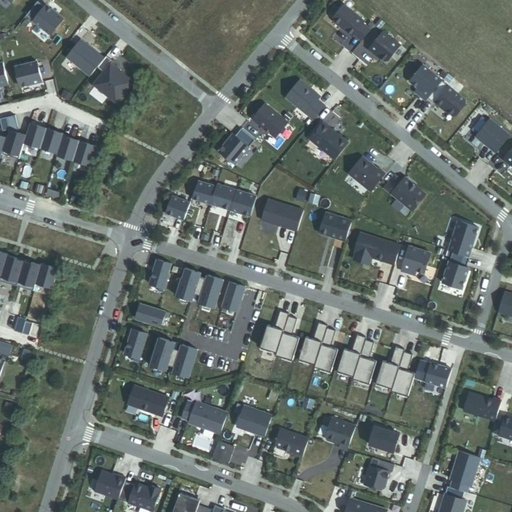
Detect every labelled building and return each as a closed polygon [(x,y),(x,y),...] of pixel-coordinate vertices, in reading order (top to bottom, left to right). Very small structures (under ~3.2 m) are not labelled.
[(27,16),(51,36),(64,19),(47,5),(45,8),(38,2),(27,16)] [(365,23),(344,6),(334,19),(334,23),(353,38),(354,36),(362,42),(371,31),(364,25),(365,23)] [(383,32),(369,51),(375,56),(376,55),(385,62),(388,62),(401,46),(383,32)] [(81,41),(67,58),(91,77),(97,68),(105,59),(81,41)] [(94,86),(116,104),(133,83),(111,65),(114,62),(107,56),(105,59),(97,68),(104,73),(94,86)] [(16,68),(21,88),(43,82),(38,62),(16,68)] [(0,87),(9,85),(4,63),(0,64),(0,87)] [(442,82),(423,66),(410,83),(418,89),(423,93),(419,97),(426,102),(429,99),(442,82)] [(287,98),(314,121),(325,107),(318,101),(320,97),(301,81),(287,98)] [(436,103),(453,117),(457,116),(466,105),(466,101),(442,82),(429,99),(435,105),(436,103)] [(288,123),(265,104),(253,119),(265,130),(266,129),(270,133),(269,133),(276,139),(288,123)] [(16,116),(8,117),(11,130),(8,139),(3,155),(20,160),(25,143),(27,136),(20,134),(16,132),(17,129),(19,129),(16,116)] [(8,117),(0,119),(3,132),(11,130),(8,117)] [(490,121),(476,138),(496,155),(510,137),(490,121)] [(25,143),(41,149),(47,129),(31,124),(27,136),(25,143)] [(336,160),(349,144),(324,124),(310,140),(336,160)] [(64,134),(47,129),(41,149),(58,154),(64,136),(64,134)] [(233,134),(219,152),(235,165),(255,140),(241,129),(235,136),(233,134)] [(64,136),(58,154),(57,156),(74,161),(80,142),(64,136)] [(80,142),(74,161),(91,166),(97,147),(80,142)] [(363,157),(349,174),(371,192),(386,174),(379,169),(378,170),(363,157)] [(395,177),(385,189),(413,212),(426,196),(405,178),(402,182),(395,177)] [(199,182),(193,198),(211,204),(217,187),(199,182)] [(237,191),(217,184),(217,187),(211,204),(231,210),(237,191)] [(44,194),(45,187),(37,185),(35,192),(44,194)] [(237,191),(231,210),(251,217),(257,197),(237,191)] [(320,197),(311,194),(309,203),(318,206),(320,197)] [(172,196),(166,213),(185,220),(191,203),(172,196)] [(269,200),(262,221),(297,232),(304,211),(269,200)] [(320,233),(346,242),(352,221),(326,213),(320,233)] [(469,258),(479,228),(459,221),(449,251),(453,252),(469,258)] [(370,265),(372,258),(386,262),(392,243),(361,234),(355,253),(356,253),(354,260),(370,265)] [(425,274),(431,253),(409,247),(402,272),(410,274),(412,269),(417,271),(425,274)] [(0,279),(1,280),(8,256),(8,255),(0,252),(0,279)] [(443,283),(463,290),(470,268),(467,268),(470,258),(469,258),(453,252),(443,283)] [(18,259),(8,256),(1,280),(1,281),(18,286),(24,262),(18,260),(18,259)] [(172,264),(158,259),(150,284),(159,287),(158,291),(163,292),(172,264)] [(32,264),(24,262),(18,286),(34,291),(37,284),(42,265),(32,263),(32,264)] [(59,269),(42,264),(37,284),(53,289),(59,269)] [(174,267),(172,272),(181,275),(183,269),(174,267)] [(201,273),(186,268),(177,297),(192,301),(194,294),(201,296),(199,304),(215,308),(223,280),(209,275),(207,279),(200,277),(201,273)] [(245,287),(231,282),(222,311),(227,312),(228,309),(238,312),(245,287)] [(511,316),(511,294),(505,292),(498,313),(511,316)] [(161,327),(164,317),(167,318),(169,313),(140,304),(136,319),(161,327)] [(289,316),(289,314),(280,311),(275,328),(268,325),(261,348),(277,353),(289,316)] [(293,360),(300,338),(293,335),(298,319),(289,316),(277,353),(277,355),(293,360)] [(26,319),(18,317),(14,331),(22,334),(26,321),(26,319)] [(26,321),(22,334),(30,336),(33,324),(26,321)] [(319,323),(314,339),(306,337),(299,359),(316,365),(327,328),(328,326),(319,323)] [(331,372),(338,349),(331,347),(336,331),(327,328),(316,365),(315,367),(331,372)] [(138,362),(147,334),(133,329),(125,354),(135,357),(134,361),(138,362)] [(358,335),(352,351),(345,349),(338,371),(354,377),(366,340),(366,338),(358,335)] [(189,378),(198,350),(182,345),(180,351),(173,349),(175,343),(160,338),(151,366),(166,371),(168,366),(175,368),(174,373),(189,378)] [(370,384),(377,361),(370,359),(375,343),(366,340),(354,377),(354,379),(370,384)] [(383,361),(376,383),(393,389),(404,352),(405,350),(396,347),(391,363),(383,361)] [(31,353),(24,351),(22,358),(29,360),(31,353)] [(408,396),(415,374),(408,371),(413,355),(404,352),(393,389),(392,391),(408,396)] [(423,363),(420,374),(427,376),(430,365),(423,363)] [(426,382),(446,388),(452,370),(432,363),(426,382)] [(170,398),(135,386),(128,404),(156,414),(157,413),(164,415),(170,398)] [(493,401),(469,393),(464,412),(496,422),(498,415),(502,402),(494,399),(493,401)] [(196,404),(188,402),(182,418),(190,421),(189,423),(221,435),(228,414),(197,402),(196,404)] [(237,427),(265,437),(273,416),(244,406),(237,427)] [(511,418),(505,416),(505,418),(498,415),(496,422),(492,432),(500,435),(499,436),(511,440),(511,418)] [(333,418),(326,437),(327,440),(340,445),(339,448),(347,451),(356,427),(333,418)] [(369,445),(394,453),(400,434),(375,427),(369,445)] [(303,458),(309,439),(281,429),(276,444),(278,447),(288,451),(294,453),(293,454),(303,458)] [(212,458),(228,464),(234,448),(218,442),(212,458)] [(472,487),(481,458),(460,452),(451,480),(453,481),(470,486),(472,487)] [(364,485),(381,490),(384,488),(390,472),(393,473),(395,465),(372,458),(364,485)] [(103,472),(96,492),(119,500),(125,482),(126,479),(118,476),(118,477),(103,472)] [(467,493),(470,486),(453,481),(451,487),(465,492),(467,493)] [(150,488),(136,483),(135,486),(125,482),(119,500),(153,511),(161,489),(151,486),(150,488)] [(332,495),(340,498),(347,497),(349,490),(335,486),(332,495)] [(439,511),(463,511),(467,501),(463,500),(465,492),(451,487),(448,487),(439,511)] [(180,494),(173,511),(213,511),(214,511),(199,505),(196,504),(197,500),(180,494)] [(351,499),(346,511),(387,511),(388,510),(351,499)]
